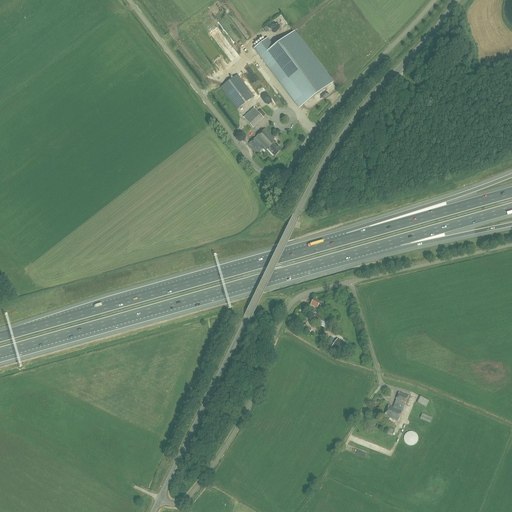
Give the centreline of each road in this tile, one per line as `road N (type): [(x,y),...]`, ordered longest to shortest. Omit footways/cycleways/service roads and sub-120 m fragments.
road 1 (unclassified): [(159,499),(314,179),(374,94),(457,0)]
road 2 (unclassified): [(511,244),(297,298),(219,456),(186,500),(159,499)]
road 3 (unclassified): [(434,0),(329,110),(287,168),(272,173),(251,161),(128,0)]
road 4 (motorway): [(0,352),(399,240)]
road 5 (motorway): [(348,238),(0,336)]
road 6 (motorway): [(511,174),(348,238)]
road 7 (motorway): [(511,192),(348,238)]
road 8 (unknown): [(312,131),(256,59),(240,59),(202,97)]
